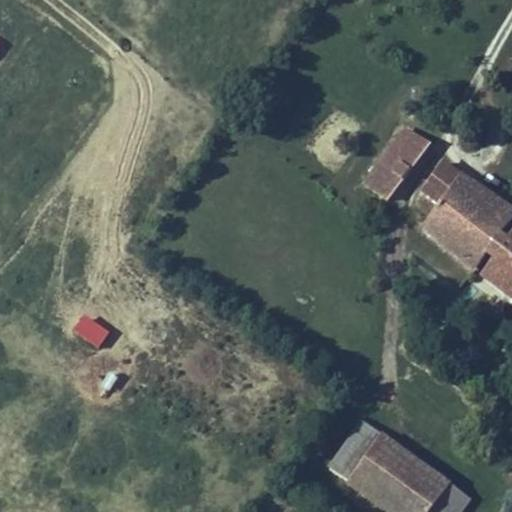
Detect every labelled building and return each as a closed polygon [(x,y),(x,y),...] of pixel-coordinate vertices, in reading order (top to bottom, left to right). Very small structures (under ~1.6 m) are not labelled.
[(361,122),(388,143),(396,131),(368,110),(361,122)] [(326,168),(355,189),(388,143),(361,122),(326,168)] [(392,217),(511,294),(511,223),(406,151),(383,188),(402,200),(392,217)] [(72,333),(101,351),(112,332),(83,315),(72,333)] [(230,435),(247,433),(244,415),(227,417),(230,435)] [(400,447),(356,424),(329,470),(375,492),(415,511),(446,511),(464,480),(400,447)]
